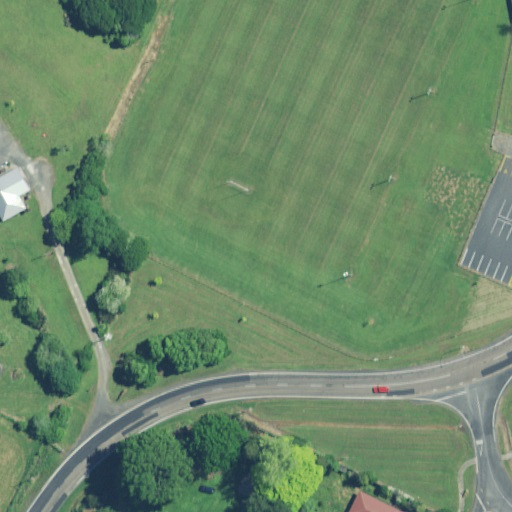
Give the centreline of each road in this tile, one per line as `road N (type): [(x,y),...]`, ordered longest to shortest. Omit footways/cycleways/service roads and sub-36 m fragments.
road 1 (primary): [(40,511),(92,447),(199,393),(272,384),(403,385),(472,369)]
road 2 (unclassified): [(472,369),(497,488)]
